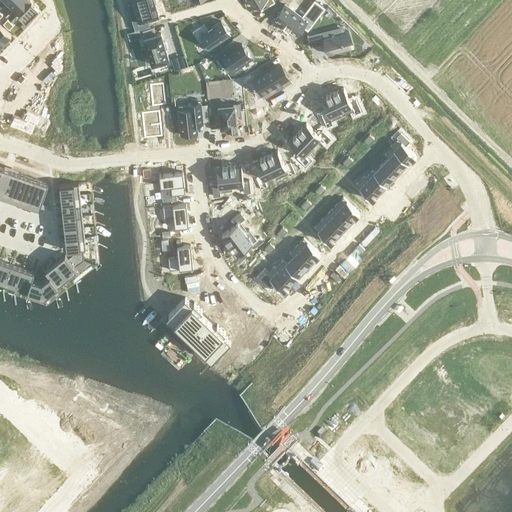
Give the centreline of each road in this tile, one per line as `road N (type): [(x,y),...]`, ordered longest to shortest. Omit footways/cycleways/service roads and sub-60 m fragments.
road 1 (residential): [(441,149),(275,316),(216,258),(196,153)]
road 2 (secondary): [(409,279),(195,511)]
road 3 (residential): [(445,490),(367,418),(438,346),(490,326)]
road 4 (residential): [(0,143),(75,166),(196,153)]
road 5 (residential): [(0,394),(87,479),(53,511)]
road 6 (residential): [(316,79),(343,68),(380,80),(441,149)]
road 7 (residential): [(196,153),(261,139),(316,79)]
